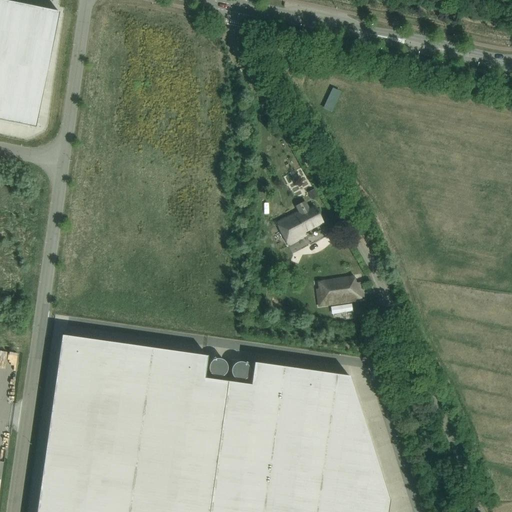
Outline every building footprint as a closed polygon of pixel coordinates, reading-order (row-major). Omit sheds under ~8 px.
[(0,0),(0,113),(41,122),(58,5),(32,0),(0,0)] [(304,202),(296,206),(298,211),(276,223),(288,245),(306,236),(304,232),(323,223),(314,207),(308,210),(304,202)] [(316,290),(319,307),(363,300),(360,283),(355,284),(354,276),(320,282),(321,289),(316,290)] [(208,511),(227,381),(204,378),(207,356),(62,335),(36,511),(208,511)] [(208,511),(387,511),(389,500),(349,376),(254,363),(250,385),(227,381),(208,511)]
